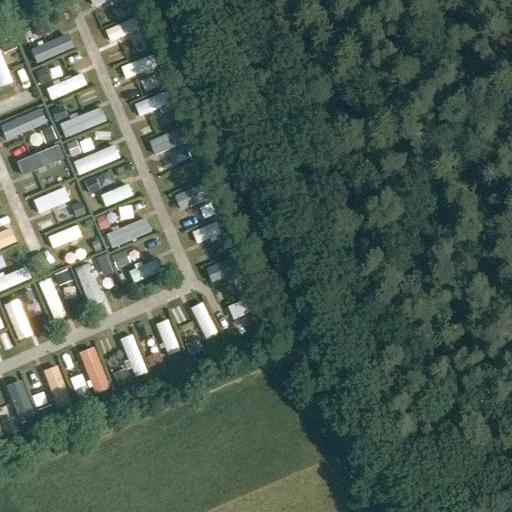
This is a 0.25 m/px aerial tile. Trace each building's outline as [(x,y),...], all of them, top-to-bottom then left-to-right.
[(143,8),(139,0),(127,0),(132,13),(143,8)] [(121,44),(154,33),(148,18),(116,29),(121,44)] [(33,28),(37,38),(51,32),(46,22),(33,28)] [(160,46),(155,34),(146,39),(151,50),(160,46)] [(72,35),(42,46),(47,60),(77,49),(72,35)] [(0,41),(0,44),(4,54),(17,49),(12,36),(0,41)] [(35,72),(41,86),(52,81),(46,68),(35,72)] [(62,70),(62,81),(77,82),(77,71),(62,70)] [(171,84),(166,71),(154,75),(160,89),(171,84)] [(50,111),(61,137),(68,134),(65,128),(64,129),(60,120),(68,117),(63,105),(50,111)] [(190,118),(184,105),(172,110),(178,123),(190,118)] [(80,132),(110,124),(105,108),(76,116),(80,132)] [(15,141),(51,125),(44,109),(8,125),(15,141)] [(166,153),(205,138),(199,125),(161,139),(166,153)] [(57,140),(51,126),(39,131),(45,145),(57,140)] [(66,145),(72,159),(83,155),(77,140),(66,145)] [(206,158),(199,142),(188,147),(194,162),(206,158)] [(86,173),(127,158),(122,144),(81,159),(86,173)] [(61,148),(24,156),(27,172),(65,164),(61,148)] [(72,177),(67,165),(57,169),(62,181),(72,177)] [(85,181),(91,195),(103,191),(97,176),(85,181)] [(185,195),(191,210),(226,196),(220,181),(185,195)] [(113,206),(141,196),(136,182),(108,192),(113,206)] [(39,195),(43,209),(73,201),(69,187),(39,195)] [(229,211),(224,197),(213,202),(219,216),(229,211)] [(74,211),(78,219),(87,214),(83,206),(74,211)] [(119,246),(159,231),(153,216),(113,232),(119,246)] [(208,246),(232,235),(226,220),(201,231),(208,246)] [(59,248),(90,235),(84,221),(54,233),(59,248)] [(0,232),(0,248),(19,242),(15,228),(0,232)] [(244,248),(239,236),(228,240),(233,252),(244,248)] [(129,265),(124,251),(112,255),(118,269),(129,265)] [(218,265),(222,279),(252,271),(248,256),(218,265)] [(75,269),(79,278),(90,272),(86,263),(75,269)] [(34,265),(0,272),(0,288),(37,280),(34,265)] [(53,276),(58,287),(71,281),(66,270),(53,276)] [(21,296),(24,304),(36,298),(32,290),(21,296)] [(275,312),(261,318),(265,326),(278,321),(275,312)] [(239,333),(232,321),(222,327),(229,339),(239,333)] [(185,345),(190,357),(204,352),(198,339),(185,345)] [(102,347),(90,351),(100,383),(113,378),(102,347)] [(162,363),(158,352),(146,356),(150,368),(162,363)] [(51,366),(63,406),(76,402),(64,362),(51,366)] [(11,371),(21,399),(33,395),(23,367),(11,371)] [(114,375),(119,386),(132,380),(127,369),(114,375)] [(74,387),(79,400),(93,395),(88,382),(74,387)] [(38,410),(43,422),(55,417),(51,405),(38,410)] [(18,432),(13,419),(0,424),(6,437),(18,432)]
